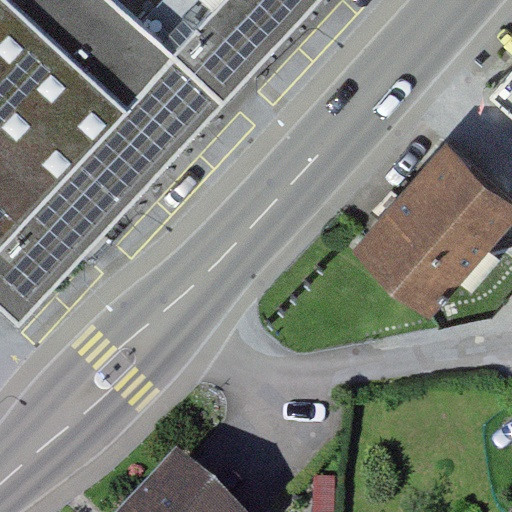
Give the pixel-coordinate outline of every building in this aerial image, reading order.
[(0,0),(0,310),(17,327),(321,0),(223,0),(214,10),(176,51),(120,0),(0,0)] [(202,0),(214,10),(223,0),(202,0)] [(511,76),(491,100),(511,118),(511,76)] [(511,217),(511,196),(443,136),(353,239),(432,308),(511,217)] [(219,511),(173,468),(131,511),(219,511)]
